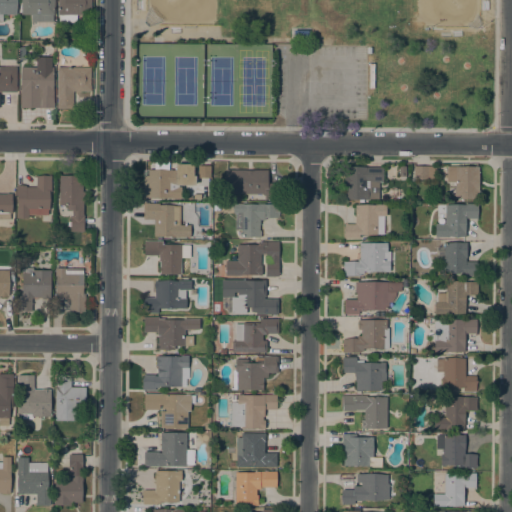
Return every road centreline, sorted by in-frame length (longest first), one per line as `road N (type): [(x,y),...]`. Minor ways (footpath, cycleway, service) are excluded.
road 1 (residential): [(507,511),(511,0)]
road 2 (tertiary): [(511,143),(0,140)]
road 3 (tertiary): [(110,511),(111,0)]
road 4 (residential): [(310,511),(312,143)]
